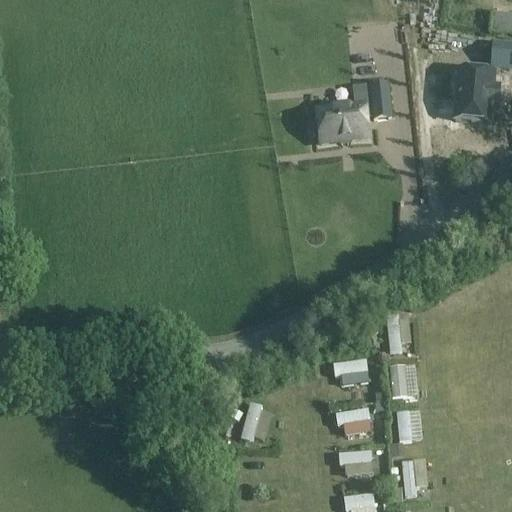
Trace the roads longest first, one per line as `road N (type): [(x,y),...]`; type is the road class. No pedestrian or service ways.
road 1 (unclassified): [(247,347),(340,308),(511,195)]
road 2 (unclassified): [(0,388),(247,347)]
road 3 (unclassified): [(183,511),(185,418),(198,393),(247,347)]
